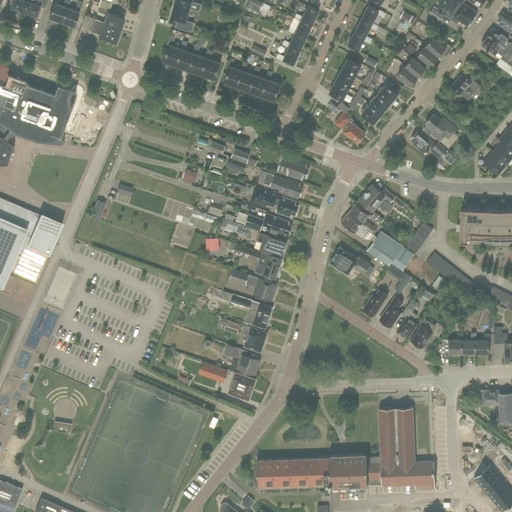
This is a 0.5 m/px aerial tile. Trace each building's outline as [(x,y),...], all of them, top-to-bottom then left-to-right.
[(12,0),(10,6),(23,11),(27,0),(12,0)] [(27,0),(23,11),(36,16),(40,5),(45,7),(47,0),(27,0)] [(66,7),(67,7),(69,0),(64,0),(64,2),(65,3),(64,6),(54,3),(49,17),(61,21),(66,7)] [(76,11),(67,7),(66,7),(61,21),(73,26),(78,12),(79,12),(83,2),(78,0),(76,7),(77,7),(76,11)] [(202,4),(192,1),(192,0),(191,0),(175,0),(171,16),(181,18),(179,27),(191,31),(194,22),(186,20),(190,8),(199,11),(202,4)] [(271,5),(259,0),(249,0),(246,9),(258,14),(260,9),(267,13),(271,5)] [(463,1),(463,0),(438,0),(436,3),(453,14),(468,25),(477,11),(463,1)] [(302,19),(313,24),(319,10),(308,5),(303,16),(297,13),(295,17),(295,18),(301,20),(302,19)] [(384,17),(386,13),(379,9),(378,10),(369,5),(362,18),(372,23),(372,22),(377,13),(384,17)] [(100,6),(98,10),(106,13),(104,21),(103,24),(120,30),(124,17),(108,11),(108,9),(100,6)] [(444,14),(433,7),(429,13),(440,20),(444,14)] [(401,16),(409,21),(412,15),(404,10),(401,16)] [(511,29),(511,17),(503,12),(502,14),(500,14),(499,16),(499,17),(498,20),(501,22),(500,23),(504,27),(510,32),(511,29)] [(251,17),(244,13),(241,22),(247,25),(251,17)] [(85,15),(80,27),(98,33),(99,34),(99,35),(98,37),(115,43),(120,30),(103,24),(104,21),(95,18),(85,15)] [(291,27),(291,26),(289,31),(295,34),(296,32),(306,37),(313,24),(302,19),(301,20),(295,18),(291,27)] [(365,36),(366,35),(370,26),(377,30),(379,26),(372,22),(372,23),(362,18),(355,31),(365,36)] [(504,49),(511,54),(511,41),(511,43),(507,40),(509,37),(501,32),(500,33),(492,28),(488,34),(506,46),(504,49)] [(372,39),(366,35),(365,36),(355,31),(348,44),(358,50),(364,39),(370,43),(372,39)] [(290,46),(300,51),(306,37),(296,32),(295,34),(291,43),(285,40),(283,44),(289,47),(290,46)] [(507,62),(511,55),(511,54),(504,49),(506,46),(488,34),(481,44),(495,54),(497,52),(502,55),(500,58),(507,62)] [(182,48),(180,48),(172,45),(175,37),(170,36),(168,44),(169,44),(163,61),(176,66),(182,48)] [(447,47),(433,36),(418,54),(432,65),(447,47)] [(393,38),(389,45),(395,49),(399,42),(393,38)] [(195,53),(193,52),(185,49),(187,42),(183,40),(180,48),(182,48),(176,66),(189,70),(195,53)] [(406,48),(413,54),(417,48),(410,42),(406,48)] [(251,50),(264,56),(267,50),(254,44),(251,50)] [(207,57),(205,57),(197,54),(200,46),(196,45),(193,52),(195,53),(189,70),(202,75),(207,57)] [(294,64),(300,51),(290,46),(289,47),(285,56),(278,53),(276,58),(283,61),(284,59),(294,64)] [(208,49),(205,57),(207,57),(202,75),(214,79),(220,62),(209,58),(212,50),(208,49)] [(364,61),(374,67),(378,61),(367,55),(364,61)] [(426,68),(413,56),(398,75),(411,86),(426,68)] [(242,69),(240,69),(232,66),(235,59),(231,57),(228,65),(229,66),(224,82),(236,87),(242,69)] [(341,69),(355,77),(361,65),(347,58),(341,69)] [(255,74),(253,73),(245,70),(248,63),(243,61),(240,69),(242,69),(236,87),(249,91),(255,74)] [(0,65),(0,120),(15,132),(38,140),(60,142),(61,142),(61,141),(62,140),(62,139),(62,138),(61,138),(61,137),(60,137),(66,122),(74,125),(76,119),(75,118),(80,104),(83,97),(85,91),(85,88),(84,87),(83,87),(83,86),(82,86),(81,85),(80,85),(78,85),(77,85),(77,86),(76,86),(75,86),(75,87),(73,90),(57,84),(54,93),(5,75),(8,69),(0,65)] [(256,66),(253,73),(255,74),(249,91),(262,96),(268,78),(266,78),(258,75),(260,67),(256,66)] [(366,76),(370,78),(375,70),(370,68),(366,76)] [(349,88),(355,77),(341,69),(335,81),(349,88)] [(268,78),(262,96),(275,100),(281,83),(270,79),(273,72),(268,70),(266,78),(268,78)] [(373,79),(377,81),(381,73),(377,71),(373,79)] [(480,85),(465,71),(450,87),(459,95),(461,92),(468,99),(480,85)] [(366,87),(370,78),(366,76),(362,84),(366,87)] [(497,84),(490,78),(482,86),(488,92),(497,84)] [(349,88),(335,81),(329,92),(343,99),(349,88)] [(378,93),(391,103),(399,93),(386,83),(378,93)] [(383,113),(391,103),(378,93),(370,103),(383,113)] [(338,107),(331,101),(327,106),(334,112),(338,107)] [(341,101),(338,106),(346,112),(350,108),(349,108),(350,107),(341,101)] [(383,113),(370,103),(362,113),(374,123),(383,113)] [(350,136),(357,142),(365,132),(352,121),(354,119),(343,110),(334,120),(342,127),(345,123),(348,126),(343,132),(349,137),(350,136)] [(444,116),(441,120),(434,114),(425,123),(427,125),(423,129),(430,135),(431,134),(440,141),(444,135),(448,138),(457,128),(444,116)] [(0,135),(7,141),(15,132),(0,120),(0,135)] [(511,145),(511,127),(510,126),(501,137),(503,138),(511,145)] [(421,134),(418,131),(411,139),(414,141),(412,143),(424,153),(429,148),(431,150),(433,148),(442,156),(447,150),(437,142),(436,144),(422,132),(421,134)] [(0,163),(6,164),(13,145),(0,135),(0,163)] [(494,150),(508,162),(511,157),(511,145),(503,138),(494,150)] [(209,149),(222,154),(225,145),(212,140),(209,149)] [(235,148),(231,158),(246,163),(246,162),(255,165),(257,160),(248,157),(250,153),(235,148)] [(499,173),(508,162),(494,150),(485,161),(499,173)] [(306,177),(309,168),(306,167),(307,164),(283,156),(278,171),(302,179),(303,176),(306,177)] [(230,157),(227,166),(243,172),(246,163),(231,158),(230,157)] [(210,169),(212,163),(206,161),(204,167),(210,169)] [(197,172),(187,168),(182,180),(189,183),(190,180),(194,181),(197,172)] [(287,179),(274,175),(262,170),(258,182),(283,190),(282,192),(294,196),(298,198),(298,196),(299,195),(300,195),(303,186),(300,185),(301,182),(287,178),(287,179)] [(117,191),(131,196),(134,187),(120,182),(117,191)] [(381,191),(373,184),(359,199),(372,211),(380,202),(381,204),(386,199),(390,202),(391,201),(399,208),(404,202),(396,195),(395,196),(385,187),(381,191)] [(296,204),(296,202),(255,188),(251,201),(265,206),(267,203),(274,206),(275,203),(278,205),(276,211),(291,216),(292,213),(296,214),(299,205),(296,204)] [(0,286),(7,271),(17,275),(35,283),(36,283),(61,224),(38,214),(4,199),(0,197),(0,286)] [(97,199),(90,218),(98,221),(106,203),(97,199)] [(374,233),(377,229),(377,228),(366,219),(370,215),(369,214),(356,203),(350,210),(349,212),(345,216),(341,221),(353,231),(355,232),(356,233),(363,238),(369,230),(373,233),(374,233)] [(212,211),(223,215),(225,210),(214,205),(212,211)] [(511,209),(505,210),(461,208),(460,241),(471,241),(471,232),(498,233),(511,232),(511,209)] [(265,219),(248,213),(245,224),(262,230),(262,228),(285,236),(286,233),(289,234),(292,225),(289,224),(290,221),(267,213),(265,219)] [(249,235),(252,227),(233,220),(225,218),(222,217),(220,223),(226,225),(226,227),(249,235)] [(420,226),(430,233),(433,228),(423,221),(420,226)] [(426,238),(430,233),(420,226),(416,231),(426,238)] [(402,270),(414,254),(381,231),(377,236),(374,240),(367,251),(388,265),(390,262),(402,270)] [(423,242),(426,238),(416,231),(413,236),(423,242)] [(287,241),(260,232),(257,240),(261,242),(259,248),(269,251),(268,253),(280,257),(282,252),(283,253),(287,241)] [(419,247),(423,242),(413,236),(409,240),(419,247)] [(218,237),(206,238),(207,250),(219,249),(218,237)] [(416,252),(419,247),(409,240),(406,245),(416,252)] [(276,278),(282,258),(267,254),(230,241),(228,247),(234,249),(234,250),(241,252),(240,254),(259,260),(256,270),(261,272),(261,273),(276,278)] [(359,255),(357,257),(340,246),(330,262),(348,273),(353,265),(365,272),(371,262),(359,255)] [(431,264),(439,255),(434,251),(427,261),(431,264)] [(436,268),(443,259),(439,255),(431,264),(436,268)] [(441,272),(448,263),(443,259),(436,268),(441,272)] [(445,276),(453,266),(448,263),(441,272),(445,276)] [(399,279),(404,272),(394,266),(389,273),(399,279)] [(450,280),(457,270),(453,266),(445,276),(450,280)] [(253,293),(272,300),(278,283),(259,276),(259,277),(249,273),(234,268),(230,278),(246,283),(255,286),(253,293)] [(455,284),(462,274),(457,270),(450,280),(455,284)] [(401,293),(409,280),(412,276),(405,272),(394,288),(401,293)] [(460,287),(467,278),(462,274),(455,284),(460,287)] [(440,290),(447,281),(439,275),(432,284),(440,290)] [(46,300),(46,301),(64,309),(65,309),(71,296),(64,293),(71,293),(76,281),(71,281),(66,279),(66,277),(55,277),(52,287),(46,300)] [(464,291),(472,281),(467,278),(460,287),(464,291)] [(416,288),(419,284),(412,280),(409,284),(416,288)] [(469,295),(476,285),(472,281),(464,291),(469,295)] [(476,285),(469,295),(473,298),(481,289),(476,285)] [(492,299),(497,288),(492,285),(487,296),(492,299)] [(498,302),(503,291),(497,288),(492,299),(498,302)] [(363,308),(374,315),(388,294),(380,289),(375,295),(372,293),(363,308)] [(430,299),(433,294),(425,289),(421,294),(430,299)] [(231,301),(233,294),(224,290),(222,298),(231,301)] [(503,304),(508,293),(503,291),(498,302),(503,304)] [(508,307),(511,299),(511,295),(508,293),(503,304),(508,307)] [(250,308),(253,300),(233,294),(231,301),(250,308)] [(403,300),(395,295),(379,319),(391,326),(401,311),(397,308),(403,300)] [(407,337),(417,323),(413,320),(417,314),(411,311),(417,302),(412,298),(402,313),(406,316),(397,330),(407,337)] [(483,306),(490,308),(492,301),(485,299),(483,306)] [(257,304),(256,304),(254,310),(255,310),(253,315),(252,315),(252,317),(251,321),(252,321),(251,323),(266,327),(272,307),(258,302),(257,304)] [(437,322),(436,324),(428,318),(423,325),(421,324),(411,340),(422,347),(427,339),(429,340),(434,332),(439,335),(445,326),(437,322)] [(238,332),(241,323),(228,319),(224,327),(238,332)] [(502,332),(501,325),(494,326),(494,332),(493,332),(494,342),(504,341),(505,359),(511,359),(511,340),(508,340),(507,332),(502,332)] [(244,346),(261,351),(268,331),(251,326),(244,346)] [(449,352),(462,352),(462,339),(462,331),(458,331),(458,339),(449,338),(449,352)] [(475,352),(475,339),(475,332),(471,332),(471,339),(462,339),(462,352),(475,352)] [(475,339),(475,352),(489,352),(489,339),(489,333),(484,333),(484,339),(475,339)] [(449,352),(449,338),(442,338),(442,344),(440,343),(440,352),(449,352)] [(210,341),(207,340),(204,341),(203,344),(205,347),(208,348),(210,346),(211,343),(210,341)] [(255,374),(260,360),(247,355),(248,350),(228,343),(225,353),(240,358),(236,368),(255,374)] [(228,369),(209,363),(206,372),(225,379),(228,369)] [(228,393),(249,400),(256,379),(236,372),(228,393)] [(488,390),(488,389),(480,389),(481,405),(499,404),(500,423),(511,422),(511,391),(499,392),(498,389),(488,390)] [(329,457),(257,459),(258,467),(259,487),(330,484),(330,486),(365,484),(368,484),(368,476),(382,476),(383,483),(383,484),(411,483),(416,483),(416,488),(434,487),(436,487),(435,465),(435,460),(416,461),(415,461),(413,406),(403,406),(379,407),(381,455),(367,456),(367,454),(344,455),(329,455),(329,457)] [(491,465),(475,478),(482,487),(498,475),(491,465)] [(498,475),(482,487),(490,496),(505,483),(498,475)] [(0,502),(14,508),(20,494),(22,488),(0,478),(0,502)] [(511,492),(505,483),(490,496),(497,505),(511,492)] [(511,492),(497,505),(502,511),(505,511),(511,506),(511,492)] [(244,502),(251,508),(257,499),(250,494),(244,502)] [(76,511),(41,497),(35,510),(39,511),(76,511)] [(249,511),(246,509),(243,511),(239,511),(226,502),(224,502),(220,506),(221,509),(224,511),(222,511),(249,511)]
